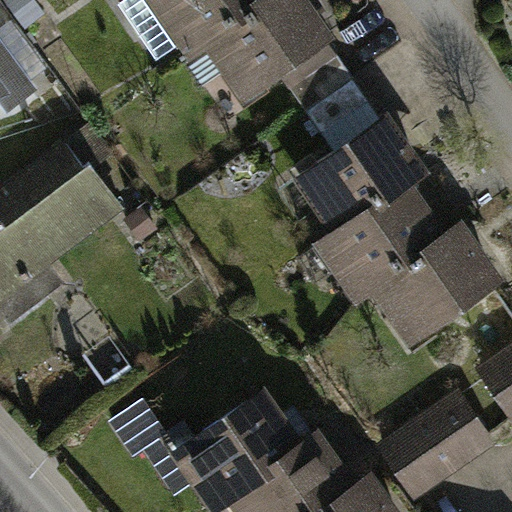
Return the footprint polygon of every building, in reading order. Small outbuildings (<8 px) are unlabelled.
[(193,46),(210,34),(258,0),(122,0),(160,55),(186,37),(193,46)] [(289,84),(306,109),(354,76),(338,53),(334,55),(321,36),(324,34),(300,0),(258,0),(210,34),(247,88),(281,64),(293,82),(289,84)] [(0,90),(11,103),(31,88),(0,45),(0,90)] [(354,76),(306,109),(322,132),(369,99),(354,76)] [(419,172),(381,117),(303,171),(341,225),(403,183),(419,172)] [(71,139),(65,144),(82,166),(87,162),(91,167),(110,152),(91,127),(73,142),(71,139)] [(65,144),(0,192),(0,303),(10,317),(45,291),(26,266),(115,198),(91,167),(87,162),(82,166),(65,144)] [(440,237),(403,183),(341,225),(325,236),(355,281),(348,286),(354,295),(379,279),(440,237)] [(493,280),(456,226),(440,237),(379,279),(416,333),(493,280)] [(511,407),(511,346),(484,366),(511,407)] [(457,393),(504,447),(511,439),(511,425),(473,380),(457,393)] [(296,447),(258,392),(195,436),(184,419),(164,433),(142,402),(114,422),(136,453),(144,448),(170,486),(197,468),(219,500),(235,489),(296,447)] [(417,489),(488,440),(455,393),(384,442),(417,489)] [(313,435),(296,447),(235,489),(251,511),(316,511),(350,489),(313,435)] [(390,511),(367,478),(350,489),(316,511),(390,511)]
